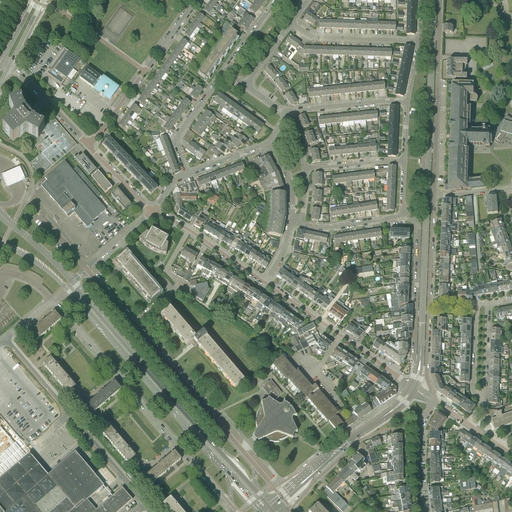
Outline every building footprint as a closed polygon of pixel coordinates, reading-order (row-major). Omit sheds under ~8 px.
[(216,8),(218,5),(216,4),(211,0),(207,5),(212,9),(214,6),(216,8)] [(253,5),(258,9),(262,4),(256,0),(253,5)] [(212,9),(207,5),(204,11),(208,14),(212,9)] [(258,9),(253,5),(249,10),(255,14),(258,9)] [(242,19),(250,25),(253,20),(248,16),(249,15),(245,12),(242,16),(243,17),(242,19)] [(304,18),(309,22),(313,16),(308,12),(304,18)] [(196,19),(201,22),(204,17),(200,14),(196,19)] [(313,16),(309,22),(313,26),(318,20),(313,16)] [(192,24),(197,28),(201,22),(196,19),(192,24)] [(242,19),(236,27),(242,31),(244,28),(246,30),(250,25),(242,19)] [(226,22),(219,32),(222,34),(229,24),(226,22)] [(444,33),(453,33),(454,27),(455,22),(448,22),(448,26),(444,26),(444,33)] [(188,29),(193,33),(197,28),(192,24),(188,29)] [(193,33),(188,29),(184,35),(189,38),(193,33)] [(224,39),(231,43),(237,34),(231,30),(224,39)] [(286,42),(291,46),(296,40),(291,36),(286,42)] [(218,47),(224,52),(231,43),(224,39),(218,47)] [(179,45),(184,48),(188,43),(183,40),(179,45)] [(299,46),(300,44),(301,43),(296,40),(291,46),(296,49),(299,46)] [(303,54),(309,55),(309,47),(303,47),(300,44),(299,46),(303,49),(303,54)] [(175,50),(180,53),(184,48),(179,45),(175,50)] [(212,56),(218,61),(224,52),(218,47),(212,56)] [(176,58),(178,56),(180,58),(182,55),(180,53),(175,50),(172,55),(176,58)] [(48,76),(55,81),(60,85),(65,78),(66,79),(79,60),(68,52),(66,55),(63,52),(51,68),(52,69),(48,76)] [(168,60),(173,64),(176,58),(172,55),(168,60)] [(205,65),(211,70),(218,61),(212,56),(205,65)] [(164,65),(169,69),(173,64),(168,60),(164,65)] [(453,79),(468,80),(468,75),(466,75),(466,65),(468,65),(468,61),(448,61),(448,67),(448,72),(448,79),(453,79)] [(160,70),(165,74),(168,76),(170,73),(167,71),(169,69),(164,65),(160,70)] [(205,65),(199,74),(205,78),(211,70),(205,65)] [(268,75),(273,70),(269,66),(264,71),(268,75)] [(157,76),(161,79),(165,74),(160,70),(157,76)] [(268,75),(272,80),(277,74),(273,70),(268,75)] [(153,81),(158,84),(161,79),(157,76),(153,81)] [(103,78),(95,89),(101,94),(100,95),(102,97),(103,95),(110,100),(118,89),(103,78)] [(275,83),(279,88),(285,83),(281,78),(275,83)] [(159,89),(156,87),(158,84),(153,81),(149,86),(154,89),(157,91),(159,89)] [(511,119),(507,116),(493,135),(493,131),(491,131),(491,128),(486,128),(486,129),(484,129),(484,131),(468,130),(469,125),(471,125),(471,123),(473,122),(474,110),(471,109),(472,107),(468,107),(468,103),(473,103),(475,103),(477,102),(478,100),(478,98),(477,97),(477,96),(475,95),(474,95),(475,85),(475,83),(453,82),(453,83),(449,83),(449,93),(452,93),(451,124),(450,124),(450,125),(449,125),(449,126),(449,127),(450,128),(451,128),(451,133),(453,134),(452,140),(451,141),(450,145),(449,146),(448,146),(448,147),(448,148),(449,149),(450,149),(450,150),(449,180),(446,180),(446,191),(456,191),(459,191),(462,191),(466,191),(466,189),(467,189),(485,187),(484,178),(479,178),(480,179),(472,180),(468,180),(469,149),(468,149),(468,145),(483,145),(483,147),(490,147),(490,143),(492,143),(493,140),(499,145),(507,134),(511,135),(511,119)] [(279,88),(282,92),(288,88),(285,83),(279,88)] [(145,91),(150,95),(154,89),(149,86),(145,91)] [(191,89),(199,95),(203,90),(197,86),(195,88),(192,86),(191,89)] [(191,100),(193,98),(195,100),(199,95),(191,89),(188,94),(188,95),(187,97),(191,100)] [(142,96),(146,100),(150,95),(145,91),(142,96)] [(288,101),(294,97),(291,92),(285,96),(288,101)] [(213,101),(218,105),(224,97),(219,93),(213,101)] [(147,104),(145,102),(146,100),(142,96),(138,101),(145,106),(147,104)] [(218,105),(223,109),(229,100),(224,97),(218,105)] [(291,106),(298,102),(294,97),(288,101),(291,106)] [(178,102),(181,104),(187,108),(190,103),(185,99),(183,101),(180,99),(178,102)] [(223,109),(228,112),(234,104),(229,100),(223,109)] [(41,127),(37,125),(35,123),(31,120),(27,115),(26,115),(25,111),(24,111),(22,105),(22,104),(21,101),(9,105),(14,120),(2,130),(13,142),(25,132),(38,139),(44,128),(41,126),(41,127)] [(178,109),(183,113),(187,108),(181,104),(178,109)] [(228,112),(233,116),(239,108),(234,104),(228,112)] [(139,113),(136,111),(138,108),(134,105),(130,110),(138,115),(139,113)] [(233,116),(238,119),(244,111),(239,108),(233,116)] [(179,118),(183,113),(178,109),(176,111),(173,109),(171,111),(174,114),(179,118)] [(136,118),(138,115),(130,110),(126,115),(131,118),(133,115),(136,118)] [(211,122),(214,124),(217,119),(206,111),(203,116),(211,122)] [(238,119),(243,123),(249,115),(244,111),(238,119)] [(170,118),(176,122),(179,118),(174,114),(170,118)] [(300,123),(306,120),(304,114),(297,117),(300,123)] [(127,124),(129,121),(131,123),(133,120),(131,118),(126,115),(122,120),(127,124)] [(243,123),(248,127),(254,118),(249,115),(243,123)] [(207,127),(211,122),(203,116),(199,121),(207,127)] [(167,123),(172,127),(176,122),(170,118),(167,123)] [(248,127),(253,130),(259,122),(254,118),(248,127)] [(123,129),(125,126),(128,128),(130,126),(127,124),(122,120),(118,125),(123,129)] [(300,123),(302,128),(309,125),(306,120),(300,123)] [(195,126),(204,132),(207,127),(199,121),(195,126)] [(259,122),(253,130),(258,134),(264,126),(259,122)] [(172,127),(167,123),(163,128),(169,132),(172,127)] [(200,137),(204,132),(195,126),(192,131),(200,137)] [(231,133),(231,132),(232,130),(227,126),(224,131),(226,133),(232,137),(233,135),(231,134),(231,133)] [(306,139),(314,137),(312,131),(304,134),(306,139)] [(236,140),(241,144),(244,146),(248,141),(239,135),(236,140)] [(161,144),(168,142),(166,136),(159,139),(161,144)] [(238,148),(241,144),(236,140),(232,137),(229,142),(234,146),(237,149),(238,148)] [(306,139),(308,145),(316,142),(314,137),(306,139)] [(114,157),(121,150),(109,138),(102,144),(114,157)] [(222,145),(227,148),(230,151),(231,150),(234,146),(229,142),(225,140),(222,145)] [(376,152),(376,151),(377,151),(377,145),(375,145),(375,140),(369,140),(369,145),(370,152),(376,152)] [(163,150),(170,148),(168,142),(161,144),(163,150)] [(185,149),(190,153),(196,145),(191,142),(185,149)] [(210,148),(216,152),(217,149),(221,152),(223,153),(224,153),(227,148),(222,145),(218,142),(214,147),(211,145),(210,148)] [(190,153),(195,157),(201,149),(196,145),(190,153)] [(166,156),(172,154),(170,148),(163,150),(166,156)] [(200,161),(205,155),(206,153),(201,149),(195,157),(200,161)] [(127,170),(134,163),(121,150),(114,157),(127,170)] [(90,176),(97,170),(83,154),(80,157),(78,155),(75,158),(90,176)] [(168,162),(174,159),(172,154),(166,156),(168,162)] [(257,170),(272,162),(272,161),(268,155),(264,158),(263,157),(259,159),(258,157),(253,159),(255,162),(253,163),(257,170)] [(170,167),(176,165),(174,159),(168,162),(170,167)] [(72,211),(87,228),(94,222),(93,221),(106,210),(97,199),(101,196),(89,182),(77,167),(72,170),(65,161),(45,178),(47,181),(41,186),(61,209),(67,216),(72,211)] [(262,179),(278,172),(272,162),(257,170),(262,179)] [(139,182),(146,176),(134,163),(127,170),(139,182)] [(237,165),(239,172),(245,170),(242,163),(237,165)] [(176,165),(170,167),(172,173),(178,171),(176,165)] [(233,174),(239,172),(237,165),(231,167),(233,174)] [(27,176),(27,175),(25,170),(24,169),(23,168),(22,167),(20,168),(18,170),(22,179),(25,179),(27,179),(27,177),(27,176)] [(228,176),(233,174),(231,167),(225,170),(228,176)] [(13,171),(2,176),(7,189),(19,184),(25,181),(20,168),(17,169),(13,171)] [(222,178),(228,176),(225,170),(219,172),(222,178)] [(91,177),(105,194),(112,188),(98,171),(91,177)] [(216,180),(222,178),(219,172),(214,174),(216,180)] [(264,192),(283,187),(281,181),(278,172),(262,179),(259,180),(261,187),(262,186),(264,192)] [(210,182),(216,180),(214,174),(208,176),(210,182)] [(139,182),(145,189),(151,195),(158,188),(146,176),(139,182)] [(205,185),(210,182),(208,176),(202,178),(205,185)] [(199,187),(205,185),(202,178),(197,180),(199,187)] [(180,195),(199,194),(194,182),(192,183),(192,182),(178,187),(180,195)] [(120,205),(124,210),(131,205),(126,200),(122,194),(117,189),(111,195),(115,200),(120,205)] [(284,218),(284,213),(285,213),(284,193),(272,193),(272,213),(272,215),(268,234),(280,237),(284,218)] [(494,214),(498,213),(497,207),(498,207),(498,203),(497,203),(496,196),(492,197),(492,196),(491,197),(487,197),(488,214),(492,214),(492,215),(494,214)] [(316,206),(322,206),(322,203),(321,203),(321,197),(314,197),(313,203),(316,203),(316,206)] [(443,206),(455,207),(459,207),(459,204),(454,204),(454,202),(456,201),(456,199),(443,200),(443,206)] [(174,201),(177,214),(190,222),(194,215),(182,208),(182,201),(182,200),(174,201)] [(257,211),(261,213),(266,205),(262,203),(257,211)] [(200,214),(199,217),(194,225),(200,229),(202,225),(204,226),(208,219),(200,214)] [(494,229),(503,225),(501,219),(492,222),(492,223),(494,229)] [(209,234),(213,226),(216,223),(210,220),(208,223),(204,231),(209,234)] [(209,234),(213,236),(219,226),(217,224),(215,227),(213,226),(209,234)] [(497,235),(506,231),(503,225),(494,229),(489,230),(490,233),(496,231),(497,235)] [(217,239),(222,232),(220,230),(222,228),(221,227),(219,226),(213,236),(217,239)] [(226,244),(231,236),(229,235),(233,228),(231,226),(229,228),(221,241),(226,244)] [(217,239),(221,241),(229,228),(227,227),(224,233),(222,232),(217,239)] [(166,254),(168,244),(166,243),(168,238),(162,235),(163,234),(158,231),(158,232),(151,229),(149,234),(147,232),(139,239),(140,241),(142,242),(145,245),(148,247),(151,249),(154,250),(157,252),(160,253),(163,254),(166,254)] [(298,229),(295,240),(299,241),(302,242),(303,239),(305,231),(298,229)] [(403,229),(399,229),(396,229),(396,230),(390,230),(389,239),(409,239),(409,230),(403,230),(403,229)] [(235,249),(239,252),(247,238),(249,234),(245,231),(242,237),(235,249)] [(499,241),(508,238),(506,231),(497,235),(499,241)] [(235,249),(242,237),(238,234),(236,236),(230,246),(235,249)] [(316,241),(315,244),(321,246),(321,243),(322,243),(323,235),(317,234),(316,241)] [(226,244),(230,246),(236,236),(234,235),(233,238),(231,236),(226,244)] [(322,243),(321,246),(325,247),(326,244),(327,238),(329,239),(330,237),(323,235),(322,243)] [(341,245),(341,243),(340,235),(332,237),(332,239),(334,239),(335,244),(338,243),(338,246),(341,245)] [(244,254),(251,242),(251,241),(247,238),(239,252),(244,254)] [(501,247),(510,244),(508,238),(499,241),(494,242),(495,244),(498,243),(499,244),(500,244),(501,247)] [(244,254),(248,257),(254,247),(255,245),(251,242),(244,254)] [(504,253),(511,249),(510,244),(501,247),(499,247),(500,251),(503,250),(504,253)] [(252,260),(257,252),(258,250),(254,247),(248,257),(252,260)] [(180,257),(186,260),(191,252),(185,248),(180,257)] [(162,292),(153,281),(131,256),(126,250),(113,261),(118,267),(120,266),(122,268),(120,271),(149,304),(151,302),(162,292)] [(257,263),(263,253),(260,251),(259,254),(257,252),(252,260),(257,263)] [(188,262),(192,264),(197,255),(191,252),(186,260),(188,262)] [(260,265),(266,256),(267,255),(263,253),(257,263),(260,265)] [(266,269),(270,261),(268,260),(269,258),(267,257),(266,256),(260,265),(266,269)] [(197,265),(202,268),(207,261),(202,258),(197,265)] [(202,274),(204,275),(212,263),(207,261),(202,268),(205,270),(202,274)] [(211,276),(212,274),(216,266),(212,263),(204,275),(207,277),(209,275),(211,276)] [(281,279),(289,268),(287,267),(284,265),(277,276),(281,279)] [(213,277),(216,278),(222,269),(216,266),(212,274),(214,275),(213,277)] [(281,279),(286,283),(293,272),(289,268),(281,279)] [(216,279),(222,283),(228,273),(222,269),(216,278),(216,279)] [(296,273),(296,272),(294,271),(293,272),(286,283),(290,286),(296,277),(298,274),(296,273)] [(222,283),(227,286),(233,276),(228,273),(222,283)] [(290,286),(295,289),(304,277),(305,275),(304,275),(302,274),(299,279),(296,277),(290,286)] [(231,293),(233,290),(239,280),(233,276),(227,286),(225,290),(231,293)] [(300,292),(308,280),(304,277),(295,289),(300,292)] [(304,295),(310,286),(312,282),(309,279),(308,280),(300,292),(304,295)] [(233,290),(239,294),(245,284),(239,280),(233,290)] [(510,280),(506,280),(506,281),(503,282),(505,291),(511,290),(510,281),(510,280)] [(197,286),(195,286),(196,292),(208,289),(208,287),(209,287),(209,285),(207,285),(207,283),(201,284),(197,285),(197,286)] [(239,294),(244,298),(250,288),(245,284),(239,294)] [(394,294),(408,291),(408,286),(398,285),(398,291),(396,291),(393,291),(393,294),(394,294)] [(476,296),(486,294),(484,285),(478,286),(478,287),(478,289),(475,290),(476,296)] [(308,298),(313,291),(310,289),(312,288),(311,288),(310,286),(304,295),(308,298)] [(312,301),(316,304),(322,295),(320,294),(322,291),(324,289),(321,287),(318,291),(312,301)] [(244,298),(250,302),(256,291),(250,288),(244,298)] [(209,290),(208,289),(196,292),(194,292),(195,297),(202,302),(209,290)] [(308,298),(312,301),(318,291),(314,289),(313,291),(308,298)] [(458,301),(466,301),(467,290),(467,289),(459,289),(458,301)] [(473,297),(476,296),(475,290),(473,290),(473,292),(470,292),(470,290),(467,290),(466,301),(473,301),(473,297)] [(252,312),(263,296),(256,291),(250,302),(246,309),(252,312)] [(451,300),(451,297),(448,297),(448,291),(439,291),(439,297),(444,297),(444,300),(451,300)] [(316,304),(321,307),(328,297),(329,295),(327,293),(324,296),(322,295),(316,304)] [(258,309),(259,310),(267,299),(263,296),(252,312),(254,314),(258,309)] [(326,311),(333,301),(333,300),(331,298),(331,299),(328,297),(321,307),(326,311)] [(399,307),(399,306),(407,304),(407,297),(395,299),(390,300),(391,308),(393,308),(399,307)] [(369,309),(369,304),(369,298),(357,300),(361,303),(361,305),(362,307),(364,307),(366,307),(368,309),(369,309)] [(258,322),(264,314),(272,302),(270,301),(270,300),(269,299),(268,300),(267,299),(259,310),(254,319),(258,322)] [(337,301),(329,313),(332,315),(332,316),(333,317),(334,317),(335,317),(343,306),(343,305),(337,301)] [(270,311),(271,312),(277,305),(272,302),(264,314),(267,315),(270,311)] [(272,319),(281,308),(277,305),(271,312),(268,318),(270,319),(271,320),(272,319)] [(343,306),(335,317),(335,318),(337,319),(338,319),(341,321),(348,310),(343,306)] [(244,381),(218,352),(206,337),(207,336),(203,331),(195,338),(169,308),(160,315),(187,345),(189,343),(193,347),(197,344),(235,388),(244,381)] [(280,319),(280,318),(285,311),(281,308),(272,319),(275,321),(278,317),(280,319)] [(498,319),(505,317),(504,309),(497,310),(497,314),(496,314),(496,318),(498,317),(498,319)] [(279,323),(282,325),(289,314),(285,311),(280,318),(282,319),(282,321),(279,319),(278,322),(279,323)] [(55,312),(40,324),(26,336),(33,344),(47,332),(61,319),(58,316),(57,314),(57,315),(57,314),(56,313),(55,312)] [(287,323),(288,325),(294,317),(289,314),(282,325),(281,326),(284,328),(286,325),(286,324),(287,323)] [(438,325),(447,325),(448,319),(453,319),(453,315),(444,315),(444,318),(438,318),(438,325)] [(288,327),(292,329),(298,320),(294,317),(288,325),(289,325),(288,327)] [(296,330),(298,330),(302,323),(298,320),(292,329),(294,331),(295,331),(296,330)] [(345,331),(349,333),(357,323),(352,320),(345,331)] [(349,333),(354,336),(361,326),(357,323),(349,333)] [(307,333),(306,333),(315,328),(313,324),(294,333),(296,336),(297,338),(299,337),(303,335),(305,338),(309,337),(307,333)] [(354,336),(358,340),(367,327),(363,326),(363,325),(361,325),(361,326),(354,336)] [(378,350),(380,346),(382,343),(386,336),(383,337),(383,338),(382,338),(380,341),(377,339),(372,347),(378,350)] [(315,352),(318,351),(326,340),(321,337),(316,344),(318,346),(318,347),(316,349),(315,349),(313,351),(315,352)] [(309,347),(309,346),(305,339),(299,341),(300,344),(303,350),(309,347)] [(408,339),(402,340),(396,341),(396,350),(393,349),(388,345),(388,346),(382,343),(380,346),(378,350),(381,352),(380,352),(387,357),(395,363),(399,366),(404,359),(406,357),(405,356),(407,354),(408,339)] [(320,354),(322,356),(323,356),(326,352),(332,344),(326,340),(318,351),(321,353),(320,354)] [(303,350),(300,344),(295,346),(295,347),(297,351),(298,352),(303,350)] [(332,359),(335,360),(342,351),(337,347),(330,357),(333,359),(332,359)] [(341,364),(342,362),(347,354),(342,351),(335,360),(335,362),(339,365),(340,364),(341,364)] [(342,362),(347,365),(353,358),(347,354),(342,362)] [(282,356),(272,365),(286,381),(288,380),(305,399),(307,398),(328,422),(337,414),(316,389),(317,388),(314,385),(312,387),(311,386),(282,356)] [(67,393),(75,386),(63,372),(51,357),(43,364),(55,378),(67,393)] [(352,371),(353,369),(358,362),(353,358),(347,365),(346,367),(352,371)] [(367,379),(372,372),(365,366),(357,376),(358,376),(365,381),(367,379)] [(367,379),(375,384),(380,377),(372,372),(367,379)] [(437,392),(442,395),(448,384),(452,379),(450,377),(450,376),(443,376),(440,376),(431,376),(435,385),(437,392)] [(375,384),(372,387),(374,389),(377,391),(385,380),(380,377),(375,384)] [(442,395),(447,398),(454,388),(457,384),(452,379),(448,384),(442,395)] [(382,390),(384,391),(390,384),(385,380),(378,391),(380,393),(382,390)] [(101,406),(107,401),(115,394),(121,389),(114,381),(100,394),(86,406),(92,414),(101,406)] [(295,438),(297,434),(294,434),(296,432),(297,432),(292,421),(292,419),(292,418),(292,417),(293,416),(294,416),(295,416),(297,416),(297,415),(295,415),(295,414),(294,414),(294,413),(295,413),(294,412),(293,412),(294,411),(293,410),(293,409),(292,408),(292,409),(291,408),(292,408),(291,407),(290,407),(290,406),(290,405),(289,406),(288,405),(289,405),(288,404),(287,404),(286,403),(285,403),(285,402),(284,402),(284,400),(283,400),(283,403),(283,404),(282,404),(281,405),(280,405),(278,404),(274,402),(277,398),(278,399),(277,399),(278,399),(281,394),(282,393),(271,381),(269,383),(268,382),(268,381),(263,385),(264,385),(265,387),(263,388),(270,397),(269,399),(268,398),(268,399),(267,400),(266,400),(265,398),(262,399),(263,401),(262,401),(261,401),(262,407),(261,407),(260,408),(261,408),(260,409),(260,408),(259,409),(259,410),(258,410),(258,411),(258,412),(257,413),(257,414),(256,415),(257,415),(257,416),(256,416),(256,417),(256,418),(256,419),(256,420),(256,421),(256,422),(256,423),(256,424),(256,425),(257,425),(257,426),(256,426),(257,427),(257,428),(253,434),(254,435),(253,436),(257,441),(258,440),(258,441),(266,437),(267,438),(266,438),(267,439),(268,438),(268,439),(269,440),(269,441),(269,440),(269,441),(271,441),(273,442),(275,442),(277,442),(279,442),(279,441),(279,442),(279,440),(280,440),(281,440),(282,440),(281,439),(282,439),(282,440),(284,439),(283,439),(284,438),(284,439),(285,438),(286,437),(286,438),(287,437),(288,436),(293,438),(293,437),(293,436),(295,438)] [(360,392),(364,395),(372,387),(369,384),(360,392)] [(386,401),(395,395),(396,388),(390,384),(384,391),(384,392),(381,394),(375,398),(376,398),(380,405),(386,401)] [(459,406),(464,398),(465,397),(465,390),(469,391),(469,386),(465,385),(465,384),(460,384),(459,394),(453,402),(459,406)] [(374,389),(372,387),(364,395),(366,397),(374,389)] [(340,390),(340,394),(343,399),(349,395),(345,388),(340,390)] [(447,398),(453,402),(459,394),(455,391),(456,389),(454,388),(447,398)] [(496,408),(498,408),(502,406),(502,401),(499,401),(499,398),(489,397),(489,403),(496,404),(496,408)] [(470,414),(473,410),(476,406),(464,398),(459,406),(470,414)] [(360,408),(365,415),(371,411),(376,408),(372,402),(368,405),(366,404),(360,408)] [(511,404),(511,405),(507,406),(503,408),(498,410),(497,410),(490,410),(490,415),(492,420),(493,423),(492,423),(493,425),(495,430),(511,424),(511,404)] [(365,415),(360,408),(360,407),(353,412),(355,415),(353,416),(356,421),(359,419),(359,420),(365,415)] [(430,433),(430,434),(439,432),(438,431),(438,432),(439,431),(447,419),(438,413),(429,426),(430,426),(430,430),(431,430),(431,433),(430,433)] [(356,421),(353,416),(342,423),(337,416),(336,417),(335,416),(329,421),(330,422),(330,423),(337,431),(343,425),(345,429),(356,421)] [(135,456),(123,442),(111,427),(103,434),(115,448),(127,463),(135,456)] [(442,432),(439,432),(430,434),(430,440),(443,440),(443,435),(442,435),(442,434),(447,434),(447,433),(449,433),(449,430),(442,430),(442,432)] [(388,445),(402,444),(402,434),(391,435),(391,436),(386,436),(386,445),(388,445)] [(473,437),(468,434),(464,439),(462,442),(467,446),(473,437)] [(368,450),(374,448),(381,446),(380,444),(381,444),(379,437),(371,440),(371,442),(365,448),(366,451),(368,450)] [(470,449),(472,450),(478,441),(473,437),(467,446),(466,447),(469,449),(470,449)] [(477,453),(483,444),(478,441),(472,450),(470,453),(475,456),(477,453)] [(477,453),(482,456),(488,447),(483,444),(477,453)] [(483,461),(484,462),(492,451),(488,447),(482,456),(481,457),(484,460),(483,461)] [(161,476),(167,471),(175,464),(181,459),(174,451),(160,463),(146,476),(152,484),(161,476)] [(487,460),(491,463),(497,454),(492,451),(484,462),(485,462),(487,460)] [(117,511),(132,498),(122,487),(93,511),(88,511),(82,504),(104,486),(99,480),(75,452),(65,460),(63,462),(59,465),(57,467),(53,471),(49,474),(48,475),(44,470),(39,465),(30,454),(4,475),(0,478),(0,511),(117,511)] [(366,466),(362,462),(364,460),(358,453),(351,460),(352,461),(347,466),(354,474),(358,470),(360,472),(366,466)] [(490,465),(495,469),(502,458),(497,454),(491,463),(490,465)] [(498,475),(501,470),(507,461),(502,458),(495,469),(493,471),(498,475)] [(505,474),(506,474),(511,464),(507,461),(501,470),(504,472),(502,475),(504,476),(505,474)] [(353,478),(355,481),(358,478),(354,474),(347,466),(342,471),(343,471),(337,476),(344,483),(347,480),(347,481),(350,485),(353,482),(351,480),(353,478)] [(395,486),(397,485),(401,485),(401,481),(403,481),(403,475),(387,476),(387,480),(389,480),(389,482),(395,482),(395,486)] [(343,511),(349,507),(348,506),(334,492),(344,483),(337,476),(326,487),(327,488),(323,493),(342,511),(343,511)] [(476,489),(476,486),(475,481),(475,478),(460,480),(461,491),(473,490),(476,489)] [(395,496),(409,493),(408,488),(399,489),(398,489),(397,485),(395,486),(391,486),(390,486),(391,489),(394,489),(395,496)] [(401,501),(410,499),(409,493),(395,496),(393,496),(394,502),(401,501)] [(431,501),(445,499),(444,497),(449,496),(448,493),(430,495),(431,501)] [(169,511),(183,511),(170,497),(163,504),(169,511)] [(393,508),(411,505),(410,499),(401,501),(401,503),(390,505),(391,509),(393,508)] [(431,507),(450,505),(450,503),(447,504),(447,499),(445,499),(431,501),(431,507)] [(325,511),(317,503),(308,511),(325,511)] [(481,511),(492,511),(493,511),(492,508),(492,503),(483,504),(480,505),(481,511)]
